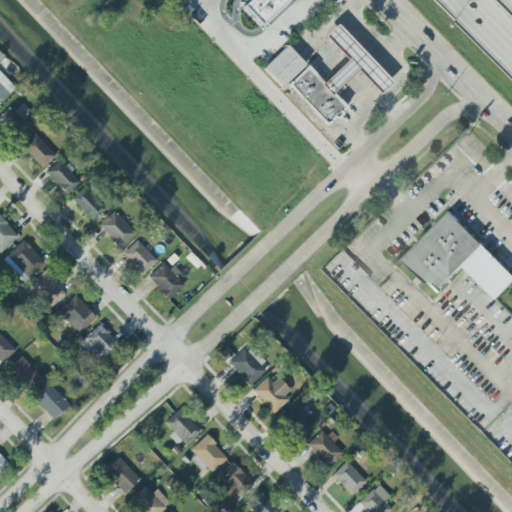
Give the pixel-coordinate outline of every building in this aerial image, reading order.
[(247,0),(240,8),(261,29),(290,0),(247,0)] [(391,83),(336,24),(324,36),(347,60),(323,83),(307,66),(287,85),(325,125),(345,107),(332,93),(356,70),(379,94),(391,83)] [(262,68),(280,88),(305,65),(286,45),(262,68)] [(0,102),(15,88),(0,72),(0,102)] [(9,107),(0,116),(0,119),(17,135),(27,125),(23,121),(31,112),(22,104),(15,112),(9,107)] [(41,169),(54,156),(33,134),(20,146),(41,169)] [(64,166),(57,160),(44,174),(67,195),(80,180),(64,166)] [(70,199),(92,222),(105,209),(83,187),(70,199)] [(134,234),(113,211),(97,226),(119,249),(134,234)] [(511,283),(511,273),(451,211),(401,259),(434,293),(462,266),(495,300),(511,283)] [(0,252),(17,236),(0,217),(0,252)] [(44,263),(22,240),(2,259),(24,282),(44,263)] [(156,261),(135,241),(121,255),(142,275),(156,261)] [(168,270),(162,264),(146,278),(167,300),(184,284),(170,268),(168,270)] [(50,309),(64,294),(42,273),(28,288),(50,309)] [(95,318),(74,295),(56,312),(78,335),(95,318)] [(118,344),(99,324),(79,343),(97,363),(118,344)] [(0,363),(14,350),(0,334),(0,363)] [(248,386),(264,371),(243,348),(227,363),(248,386)] [(42,379),(21,356),(7,369),(28,391),(42,379)] [(273,414),(286,400),(283,396),(287,392),(268,374),(251,392),(273,414)] [(31,397),(52,420),(68,405),(47,382),(31,397)] [(313,428),(290,404),(276,416),(298,441),(313,428)] [(183,448),(200,431),(179,408),(163,423),(173,432),(170,435),(183,448)] [(341,453),(321,431),(305,445),(326,468),(341,453)] [(211,472),(226,458),(205,435),(189,450),(196,458),(196,457),(211,472)] [(0,473),(9,466),(0,456),(0,473)] [(103,472),(123,494),(138,479),(118,458),(103,472)] [(228,498),(234,493),(239,498),(253,485),(232,462),(218,475),(226,484),(220,489),(228,498)] [(331,475),(351,496),(365,482),(345,462),(331,475)] [(388,511),(391,510),(384,502),(389,496),(378,484),(357,503),(365,511),(388,511)] [(151,494),(143,486),(129,500),(139,511),(159,511),(169,503),(156,489),(151,494)] [(252,511),(278,511),(260,492),(246,505),(252,511)]
